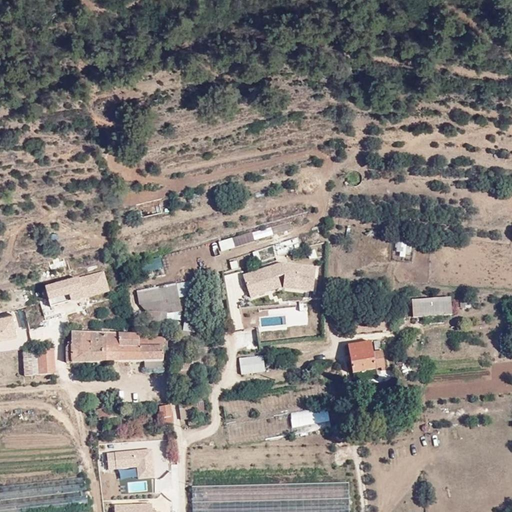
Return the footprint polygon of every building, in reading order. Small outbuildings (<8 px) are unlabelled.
[(323,210),(318,191),(124,244),(129,263),(323,210)] [(198,193),(188,195),(190,202),(200,200),(198,193)] [(306,247),(299,223),(147,266),(154,290),(306,247)] [(411,243),(398,242),(397,256),(409,258),(411,243)] [(415,249),(413,257),(427,260),(429,251),(415,249)] [(316,291),(316,264),(276,264),(242,274),(249,298),(254,298),(276,291),(316,291)] [(188,301),(186,288),(170,290),(170,289),(131,297),(133,311),(140,317),(161,321),(175,319),(172,304),(188,301)] [(450,296),(413,304),(416,318),(453,312),(450,296)] [(50,307),(52,315),(85,306),(83,298),(50,307)] [(70,313),(58,316),(58,322),(74,323),(70,313)] [(41,317),(0,322),(0,346),(44,340),(41,317)] [(388,319),(356,323),(357,334),(364,334),(364,337),(376,336),(376,331),(379,331),(379,326),(389,325),(388,319)] [(199,337),(181,334),(182,338),(179,338),(178,343),(192,343),(192,345),(201,345),(200,337),(199,337)] [(69,357),(69,370),(140,369),(140,376),(159,376),(160,340),(69,339),(69,357)] [(374,350),(382,349),(380,340),(372,341),(374,350)] [(382,378),(382,362),(373,363),(373,351),(351,351),(350,378),(373,378),(382,378)] [(50,353),(21,354),(23,380),(51,379),(50,353)] [(185,387),(207,386),(206,354),(192,354),(191,362),(177,361),(176,374),(170,375),(170,391),(173,392),(185,391),(185,387)] [(260,363),(236,366),(238,380),(262,376),(260,363)] [(0,423),(74,416),(72,397),(0,403),(0,423)] [(185,408),(185,420),(186,429),(194,428),(194,409),(192,408),(185,408)] [(328,408),(290,411),(292,431),(330,428),(328,408)] [(158,411),(160,422),(172,421),(170,410),(158,411)] [(96,415),(97,423),(115,421),(114,413),(96,415)] [(0,445),(77,438),(75,420),(0,427),(0,445)] [(0,468),(78,461),(77,438),(0,445),(0,468)] [(81,480),(78,461),(0,468),(0,489),(84,480),(81,480)] [(0,511),(42,511),(87,508),(84,480),(0,489),(0,511)] [(188,511),(341,511),(341,493),(188,496),(188,511)]
